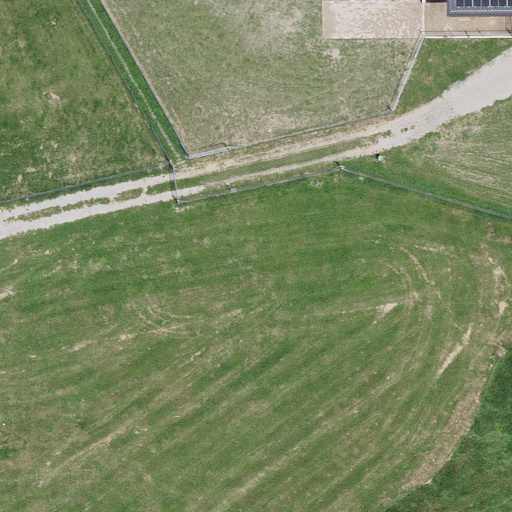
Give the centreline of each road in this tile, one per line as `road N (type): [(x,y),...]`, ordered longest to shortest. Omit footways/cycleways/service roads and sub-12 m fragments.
road 1 (track): [(511,88),(255,158)]
road 2 (track): [(255,158),(0,227)]
